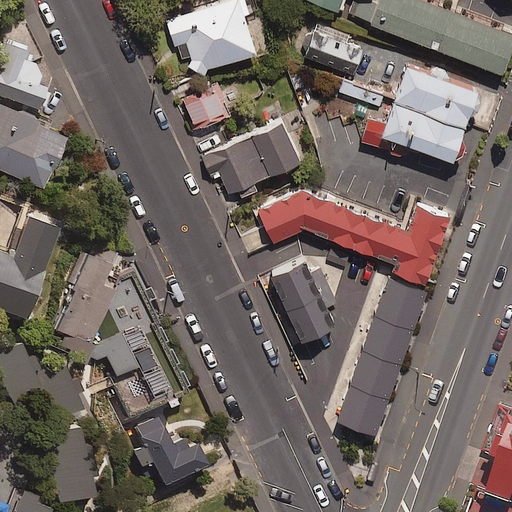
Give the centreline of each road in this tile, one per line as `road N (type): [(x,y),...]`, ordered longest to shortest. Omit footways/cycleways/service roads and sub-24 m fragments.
road 1 (residential): [(321,511),(74,0)]
road 2 (secondary): [(511,214),(403,511)]
